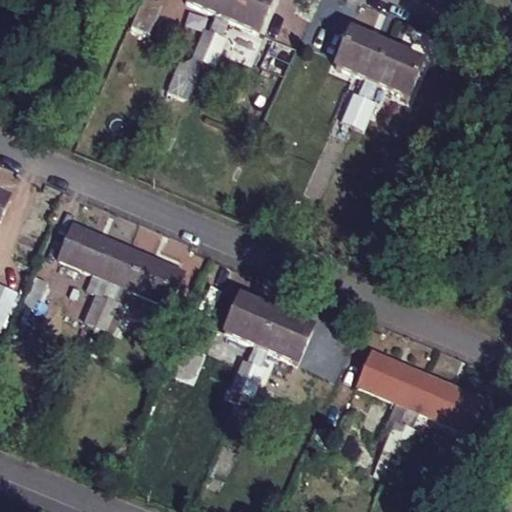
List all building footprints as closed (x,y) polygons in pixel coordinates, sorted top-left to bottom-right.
[(147,36),(159,8),(141,0),(130,29),(147,36)] [(205,38),(199,35),(186,64),(173,69),(161,98),(182,106),(197,69),(228,0),(185,0),(183,7),(213,21),(205,38)] [(260,0),(228,0),(197,69),(209,74),(221,46),(216,44),(224,26),(256,42),(272,5),(260,0)] [(339,123),(350,129),(387,50),(350,33),(334,68),(364,82),(356,99),(352,97),(339,123)] [(387,50),(350,129),(361,134),(374,108),(369,106),(377,89),(407,103),(424,67),(387,50)] [(399,155),(414,162),(426,136),(412,130),(399,155)] [(0,227),(10,204),(0,199),(0,227)] [(82,327),(95,332),(129,255),(71,230),(57,263),(107,285),(101,302),(95,299),(82,327)] [(184,279),(129,255),(95,332),(106,337),(119,309),(112,307),(119,290),(169,312),(184,279)] [(0,327),(14,296),(4,292),(0,299),(0,327)] [(239,400),(275,317),(238,302),(222,338),(253,351),(245,369),(238,367),(226,394),(239,400)] [(275,317),(239,400),(251,405),(264,378),(257,375),(265,357),(297,371),(313,333),(275,317)] [(381,453),(394,459),(428,383),(376,361),(363,392),(406,411),(399,428),(393,425),(381,453)] [(481,406),(428,383),(394,459),(406,464),(418,435),(412,433),(419,417),(467,439),(481,406)]
